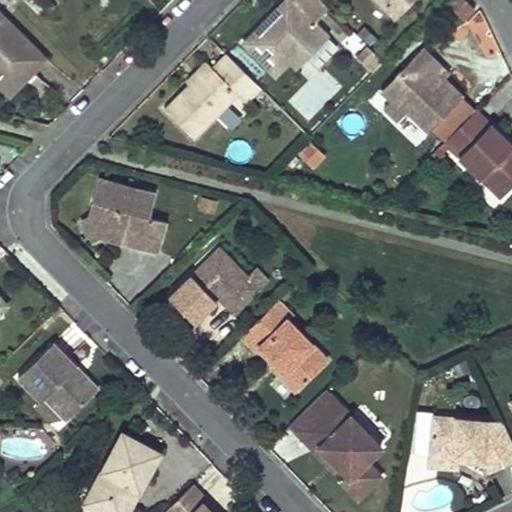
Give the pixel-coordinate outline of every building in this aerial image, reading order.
[(281,3),(241,44),(274,77),(287,64),(298,52),(305,60),(328,38),(314,25),(329,10),(319,0),(292,0),(291,1),(285,7),(281,3)] [(377,0),(396,19),(414,0),(377,0)] [(460,0),(448,0),(445,4),(462,22),(473,11),(460,0)] [(0,16),(0,85),(0,86),(9,95),(44,60),(0,16)] [(371,61),(379,33),(354,26),(346,54),(371,61)] [(328,40),(305,65),(314,73),(337,48),(328,40)] [(298,52),(287,64),(295,71),(305,60),(298,52)] [(421,54),(380,95),(388,103),(390,106),(402,118),(406,114),(426,134),(459,101),(443,84),(428,69),(433,64),(430,62),(421,54)] [(208,66),(164,110),(193,139),(237,94),(245,103),(260,88),(227,56),(212,70),(208,66)] [(433,64),(428,69),(443,84),(448,80),(433,64)] [(402,118),(390,106),(384,112),(396,124),(402,118)] [(511,148),(474,111),(441,144),(495,195),(511,177),(511,148)] [(309,140),(297,154),(314,168),(326,153),(309,140)] [(100,179),(89,218),(99,235),(156,250),(164,222),(147,217),(153,194),(100,179)] [(91,239),(99,235),(89,218),(81,222),(91,239)] [(195,323),(213,305),(209,302),(216,295),(219,299),(233,314),(255,293),(245,281),(248,278),(220,248),(170,297),(180,308),(195,323)] [(216,295),(209,302),(213,305),(219,299),(216,295)] [(277,300),(241,335),(256,349),(259,347),(281,369),(278,372),(293,388),(325,357),(286,318),(290,314),(277,300)] [(78,378),(71,369),(75,366),(51,342),(15,378),(39,401),(43,398),(64,421),(97,389),(82,374),(78,378)] [(75,366),(71,369),(78,378),(82,374),(75,366)] [(344,481),(343,482),(358,497),(380,475),(366,461),(380,446),(325,389),(289,425),(303,439),(320,422),(331,433),(318,446),(348,476),(344,481)] [(432,415),(428,456),(456,459),(483,461),(489,474),(511,463),(511,441),(503,422),(432,415)] [(133,486),(140,490),(159,452),(121,432),(84,504),(99,511),(128,511),(134,501),(127,497),(133,486)] [(348,476),(318,446),(314,450),(344,481),(348,476)] [(456,459),(428,456),(428,465),(456,468),(456,459)] [(127,497),(134,501),(140,490),(133,486),(127,497)] [(202,511),(200,509),(204,505),(207,502),(191,486),(164,511),(202,511)]
